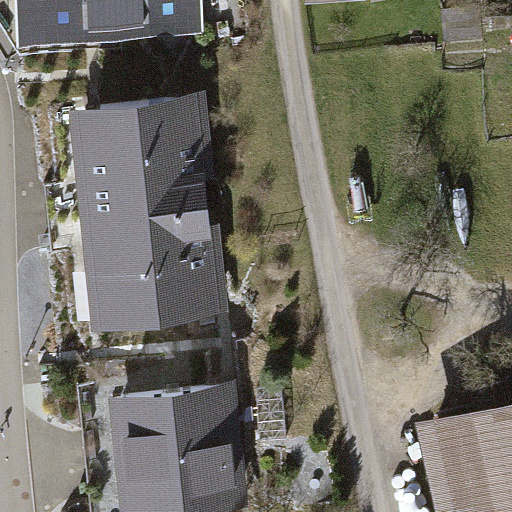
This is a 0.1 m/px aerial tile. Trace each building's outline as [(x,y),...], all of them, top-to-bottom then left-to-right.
[(205,0),(22,0),(24,34),(207,28),(205,0)] [(310,0),(311,11),(374,7),(373,0),(310,0)] [(199,97),(81,110),(103,315),(222,302),(199,97)] [(256,511),(245,387),(118,399),(129,511),(256,511)] [(511,511),(511,413),(424,434),(442,511),(511,511)]
